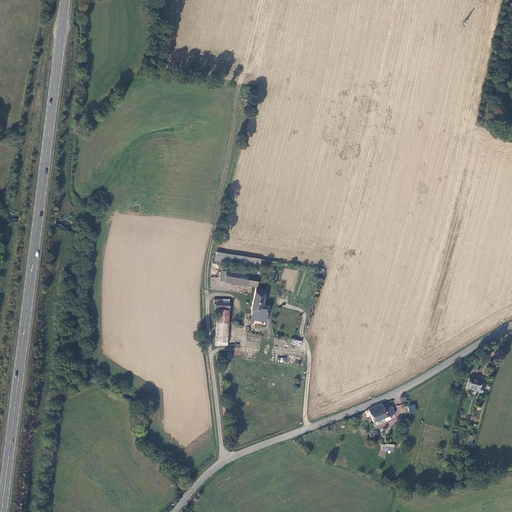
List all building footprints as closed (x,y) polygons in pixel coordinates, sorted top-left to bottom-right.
[(261,261),(217,254),(215,262),(259,269),(261,261)] [(257,289),(259,279),(222,272),(220,283),(256,289),(257,289)] [(254,319),(266,322),(269,307),(263,306),(264,302),(266,291),(257,289),(256,289),(250,322),(254,323),(254,319)] [(214,310),(230,310),(230,301),(214,300),(214,310)] [(217,325),(215,347),(227,347),(229,312),(215,311),(217,325)] [(478,392),(482,394),(485,384),(481,383),(481,382),(469,379),(467,388),(478,391),(478,392)] [(383,404),(368,410),(374,423),(383,419),(390,416),(395,414),(391,406),(385,409),(383,404)] [(407,406),(409,414),(417,412),(415,404),(407,406)]
